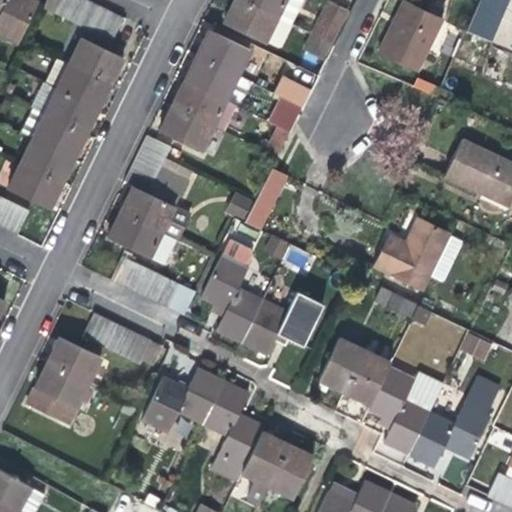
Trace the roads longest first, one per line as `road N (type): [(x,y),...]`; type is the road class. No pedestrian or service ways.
road 1 (residential): [(54,273),(175,25)]
road 2 (residential): [(54,273),(271,392)]
road 3 (residential): [(356,451),(478,511)]
road 4 (residential): [(370,0),(334,69),(336,123)]
road 5 (residential): [(0,390),(54,273)]
